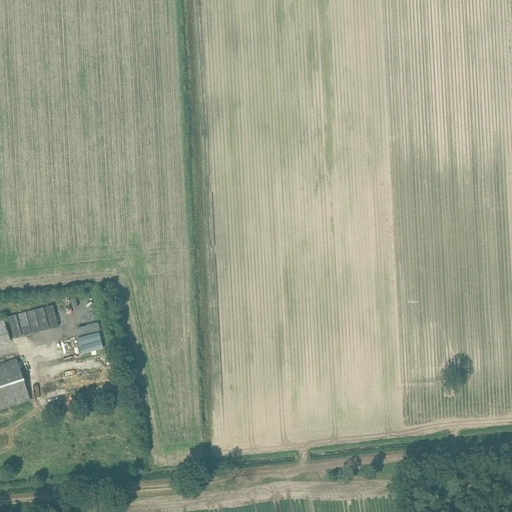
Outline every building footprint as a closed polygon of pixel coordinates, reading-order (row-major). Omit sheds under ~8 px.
[(0,344),(10,341),(2,318),(0,318),(0,344)] [(71,358),(71,350),(42,351),(43,360),(71,358)] [(16,360),(0,365),(0,409),(29,400),(16,360)] [(41,367),(43,376),(65,370),(62,362),(41,367)] [(48,400),(68,397),(67,389),(47,391),(48,400)]
